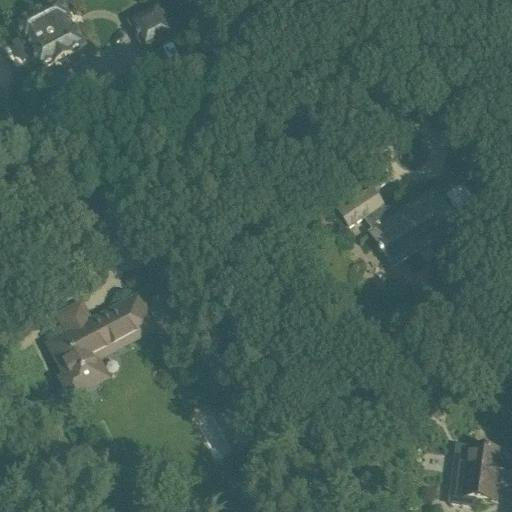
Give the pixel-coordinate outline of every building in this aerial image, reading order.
[(20,40),(4,49),(16,73),(34,63),(40,74),(88,48),(76,25),(75,26),(72,21),(73,21),(61,0),(58,0),(12,25),(20,40)] [(158,5),(127,22),(145,54),(176,37),(158,5)] [(479,89),(465,98),(480,123),(495,114),(479,89)] [(470,179),(449,190),(458,208),(479,198),(470,179)] [(372,189),(338,212),(349,227),(363,218),(373,232),(370,234),(392,266),(444,231),(438,221),(449,213),(434,191),(399,214),(397,212),(393,209),(388,209),(384,211),(381,206),(382,205),(372,189)] [(480,231),(495,218),(477,198),(462,212),(480,231)] [(67,341),(52,349),(66,375),(56,380),(68,402),(106,381),(94,360),(105,354),(103,350),(150,325),(138,303),(94,326),(80,300),(53,315),(67,341)] [(13,307),(0,313),(0,327),(19,317),(13,307)] [(247,397),(226,404),(244,445),(264,436),(247,397)] [(435,418),(437,416),(439,414),(440,408),(436,404),(430,404),(426,408),(426,413),(430,417),(435,418)] [(465,456),(463,461),(464,465),(467,469),(463,499),(495,503),(497,490),(511,492),(511,466),(501,465),(502,454),(470,449),(469,454),(465,456)]
